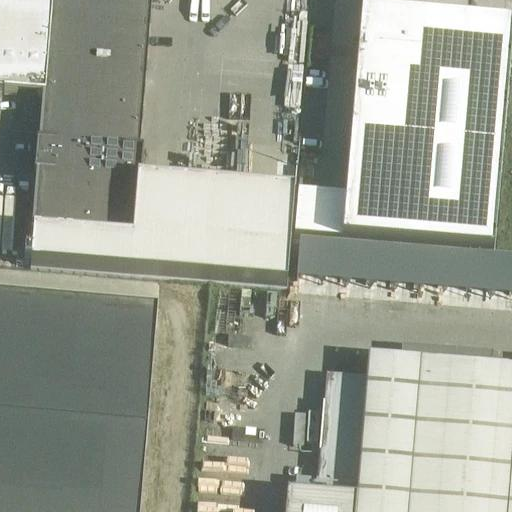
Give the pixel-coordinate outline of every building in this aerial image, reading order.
[(151,0),(52,0),(52,1),(31,0),(0,0),(0,96),(17,97),(17,94),(37,96),(36,99),(44,100),(40,145),(37,145),(36,150),(40,150),(39,172),(34,172),(34,176),(38,177),(33,237),(132,245),(137,185),(141,185),(141,180),(137,180),(139,158),(143,159),(143,154),(140,153),(151,0)] [(298,193),(294,237),(493,254),(494,249),(504,128),(511,34),(511,27),(470,24),(472,7),(425,3),(424,11),(412,9),(406,9),(406,2),(377,0),(362,0),(358,46),(357,59),(345,197),(298,193)] [(301,286),(511,298),(511,256),(303,244),(301,286)] [(0,511),(140,511),(158,312),(0,297),(0,511)] [(511,511),(511,373),(368,361),(366,381),(326,378),(317,496),(287,494),(285,511),(511,511)] [(321,437),(320,414),(311,414),(311,437),(321,437)] [(297,446),(307,446),(306,415),(297,415),(297,446)]
